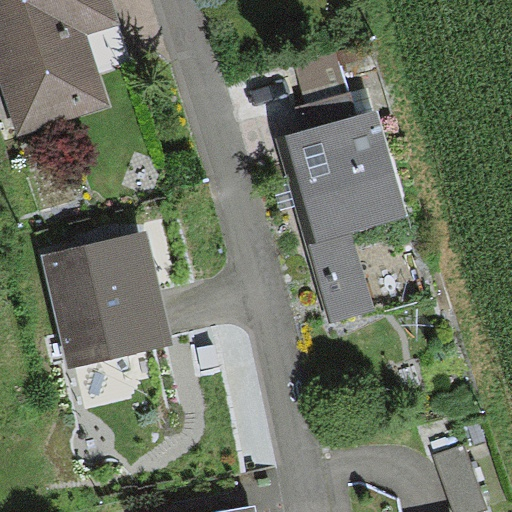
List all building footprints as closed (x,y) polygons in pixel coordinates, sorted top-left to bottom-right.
[(98,0),(0,0),(0,84),(15,131),(96,105),(73,34),(106,23),(98,0)] [(299,133),(361,115),(353,90),(292,108),(299,133)] [(371,117),(274,143),(321,319),(375,305),(354,227),(397,216),(371,117)] [(137,234),(39,256),(62,363),(161,341),(137,234)] [(457,511),(458,511),(487,507),(476,445),(446,450),(457,511)]
